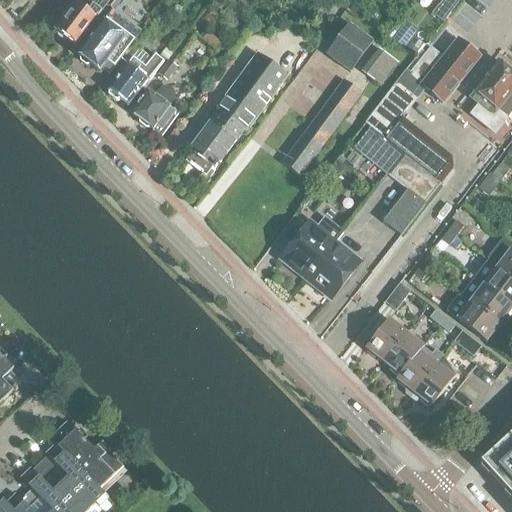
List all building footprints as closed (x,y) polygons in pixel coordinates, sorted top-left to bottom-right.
[(56,31),(76,46),(110,0),(97,0),(88,13),(76,4),(56,31)] [(360,16),(368,5),(360,0),(357,0),(351,10),(360,16)] [(444,0),(440,7),(439,6),(432,15),(444,23),(462,0),(444,0)] [(78,57),(100,73),(107,62),(114,68),(135,41),(142,33),(113,11),(78,57)] [(326,56),(350,73),(373,43),(349,25),(326,56)] [(397,33),(388,25),(382,33),(392,40),(397,33)] [(425,45),(401,27),(397,33),(392,40),(415,58),(425,45)] [(397,84),(366,126),(385,140),(402,119),(417,100),(425,90),(443,105),(480,58),(459,41),(444,60),(431,50),(412,75),(407,71),(397,84)] [(166,60),(171,53),(165,48),(159,55),(166,60)] [(362,73),(382,88),(399,65),(379,50),(362,73)] [(108,91),(109,92),(110,96),(116,101),(120,100),(129,107),(148,81),(149,82),(164,63),(154,55),(145,68),(132,58),(108,91)] [(193,155),(188,163),(207,177),(210,172),(214,175),(245,132),(247,133),(288,77),(257,55),(217,111),(219,113),(190,153),(193,155)] [(159,76),(167,82),(177,69),(169,63),(159,76)] [(471,116),(495,135),(508,119),(499,111),(511,93),(511,73),(499,64),(471,99),(480,106),(471,116)] [(283,165),(301,178),(361,94),(344,82),(283,165)] [(166,125),(176,112),(170,108),(174,101),(175,100),(175,99),(175,98),(175,97),(175,96),(175,95),(175,94),(175,93),(174,92),(173,91),(173,90),(172,90),(172,89),(171,89),(170,89),(169,88),(168,88),(167,88),(166,88),(165,88),(164,88),(163,89),(162,89),(161,90),(160,91),(155,97),(148,92),(131,114),(140,120),(140,124),(146,129),(150,128),(153,130),(160,121),(166,125)] [(402,119),(385,140),(406,156),(408,158),(408,159),(441,185),(453,170),(452,159),(402,119)] [(350,147),(389,177),(406,156),(385,140),(366,126),(350,147)] [(406,156),(389,177),(408,192),(384,224),(401,238),(426,206),(425,206),(441,185),(408,159),(408,158),(406,156)] [(500,182),(501,182),(509,172),(501,165),(493,176),(500,182)] [(491,174),(484,183),(493,191),(500,182),(493,176),(492,175),(491,174)] [(482,205),(472,198),(466,205),(476,213),(482,205)] [(282,259),(307,279),(334,245),(335,246),(345,233),(325,218),(316,230),(309,225),(282,259)] [(452,227),(449,232),(456,238),(464,228),(457,222),(452,227)] [(456,238),(449,232),(442,241),(449,247),(456,238)] [(488,262),(488,263),(511,281),(511,247),(503,240),(488,259),(488,262)] [(334,245),(307,279),(333,300),(360,265),(335,246),(334,245)] [(430,256),(422,267),(429,273),(437,262),(430,256)] [(511,281),(488,263),(475,280),(511,308),(511,281)] [(429,273),(422,267),(415,276),(409,284),(416,289),(424,279),(429,273)] [(462,296),(460,296),(499,327),(511,309),(511,308),(475,280),(462,296)] [(386,304),(396,312),(411,293),(400,285),(386,304)] [(499,327),(460,296),(459,297),(447,313),(486,343),(499,327)] [(430,319),(440,327),(446,320),(436,312),(430,319)] [(446,320),(440,327),(450,334),(455,327),(446,320)] [(377,358),(384,363),(406,335),(389,321),(367,350),(368,351),(366,353),(375,360),(377,358)] [(454,343),(473,358),(482,348),(462,333),(454,343)] [(397,380),(398,381),(424,349),(406,335),(384,363),(390,368),(389,370),(397,377),(399,375),(400,376),(397,380)] [(0,366),(5,362),(8,359),(0,349),(0,366)] [(406,395),(411,399),(443,357),(443,356),(436,351),(433,356),(424,349),(398,381),(399,381),(397,384),(405,390),(406,395)] [(443,357),(411,399),(414,402),(420,402),(428,408),(430,406),(432,408),(456,377),(443,357)] [(14,371),(5,362),(0,366),(0,405),(13,393),(14,395),(19,391),(17,389),(21,385),(11,374),(14,371)] [(56,444),(101,489),(124,467),(120,464),(122,463),(115,456),(114,457),(109,452),(111,451),(103,443),(95,451),(67,422),(50,439),(56,444)] [(511,435),(500,446),(481,464),(511,497),(511,435)] [(101,489),(56,444),(46,454),(49,457),(68,478),(61,485),(87,511),(90,511),(97,506),(101,509),(111,499),(101,489)] [(54,468),(46,460),(42,465),(49,472),(54,468)] [(49,472),(42,465),(38,468),(45,476),(49,472)] [(87,511),(61,485),(54,492),(31,469),(21,479),(53,511),(87,511)] [(40,498),(32,491),(26,497),(33,504),(40,498)] [(53,511),(52,511),(32,511),(22,501),(16,494),(6,503),(14,511),(53,511)] [(14,511),(6,503),(0,496),(0,511),(14,511)]
